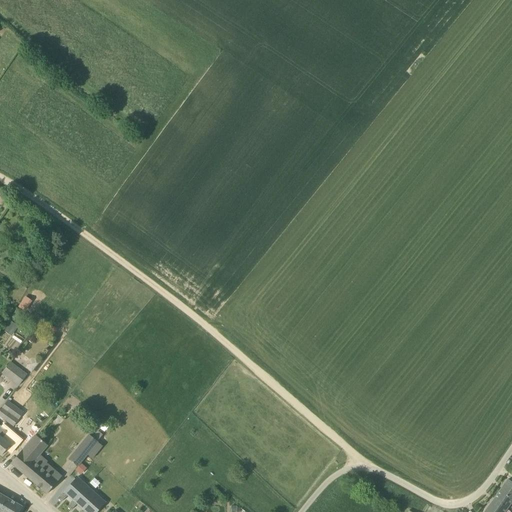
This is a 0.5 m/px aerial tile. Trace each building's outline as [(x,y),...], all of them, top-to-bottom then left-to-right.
[(25,311),(31,300),(25,296),(19,307),(25,311)] [(4,331),(12,336),(19,327),(11,321),(4,331)] [(18,386),(27,374),(10,362),(2,375),(18,386)] [(0,417),(13,427),(24,412),(7,400),(0,411),(0,417)] [(98,440),(103,434),(94,427),(89,434),(98,440)] [(0,453),(2,455),(10,446),(4,440),(9,433),(4,428),(0,432),(0,453)] [(81,464),(88,456),(98,442),(88,434),(69,459),(79,467),(81,464)] [(39,456),(47,446),(35,436),(22,451),(21,451),(11,463),(47,494),(57,482),(62,477),(46,463),(47,462),(39,456)] [(79,467),(76,471),(81,475),(86,469),(81,464),(79,467)] [(73,501),(87,485),(77,477),(58,498),(62,502),(67,495),(73,501)] [(94,478),(90,484),(94,487),(99,482),(94,478)] [(511,502),(511,482),(508,480),(500,491),(511,499),(511,501),(511,502)] [(83,509),(96,494),(87,485),(73,501),(67,507),(71,510),(77,504),(83,509)] [(511,502),(511,501),(511,499),(500,491),(484,511),(504,511),(511,502)] [(0,511),(19,511),(23,507),(0,493),(0,511)] [(97,511),(106,503),(96,494),(83,509),(79,511),(97,511)]
